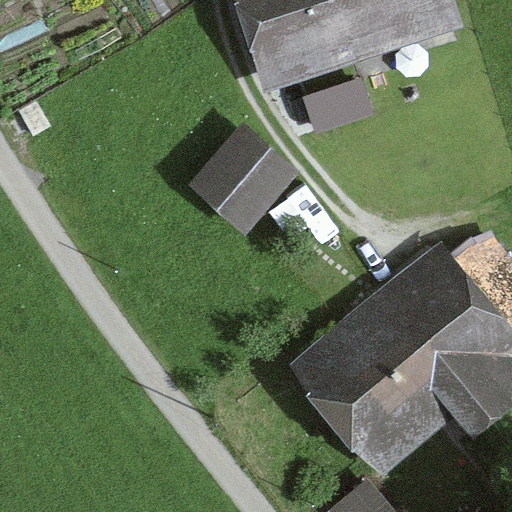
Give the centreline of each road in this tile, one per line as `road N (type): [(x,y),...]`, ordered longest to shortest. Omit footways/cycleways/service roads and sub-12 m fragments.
road 1 (track): [(0,154),(47,237),(266,511)]
road 2 (track): [(226,0),(232,33),(288,141),(331,199),(374,238)]
